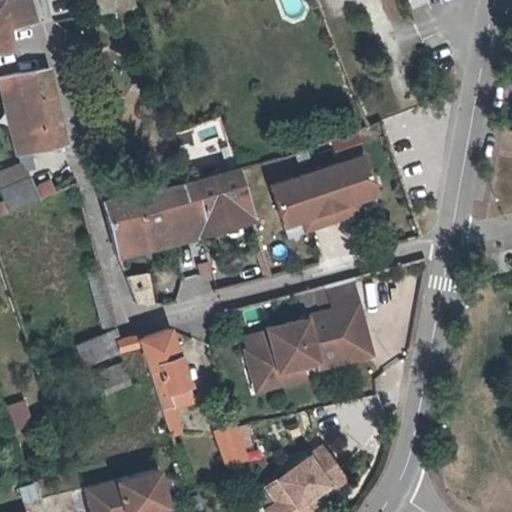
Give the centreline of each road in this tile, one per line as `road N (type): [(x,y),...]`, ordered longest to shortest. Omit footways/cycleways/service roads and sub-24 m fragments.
road 1 (residential): [(36,0),(124,321),(450,241)]
road 2 (residential): [(395,487),(411,458),(450,241)]
road 3 (residential): [(450,241),(493,0)]
